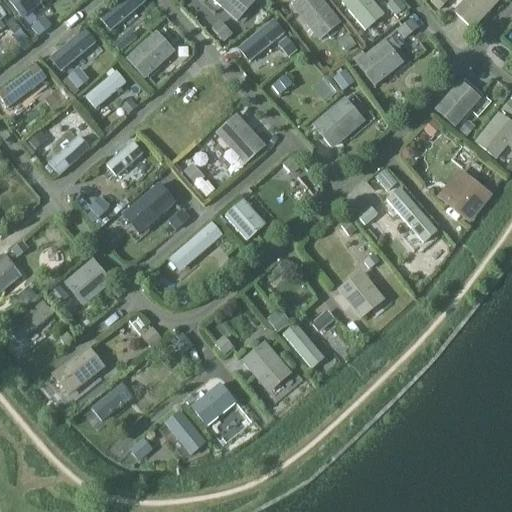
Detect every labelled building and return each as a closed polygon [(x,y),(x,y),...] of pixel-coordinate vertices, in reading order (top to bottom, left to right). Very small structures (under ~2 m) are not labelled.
[(4,0),(4,1),(22,22),(48,0),(4,0)] [(143,5),(139,0),(123,0),(98,20),(109,33),(143,5)] [(209,0),(237,25),(256,3),(253,0),(209,0)] [(303,0),(291,10),(318,44),(340,26),(319,0),(303,0)] [(365,33),(384,18),(368,0),(346,0),(341,4),(365,33)] [(396,0),(395,0),(387,7),(396,18),(405,10),(396,0)] [(442,0),(434,0),(431,4),(439,11),(446,4),(442,0)] [(475,33),(503,2),(501,0),(468,0),(455,15),(475,33)] [(44,19),(30,31),(37,39),(51,28),(44,19)] [(412,21),(397,32),(404,42),(419,30),(412,21)] [(273,23),(237,52),(248,66),(284,37),(273,23)] [(211,32),(223,45),(232,38),(232,37),(219,24),(211,32)] [(30,43),(19,28),(10,35),(22,50),(30,43)] [(50,61),(60,73),(95,45),(84,32),(50,61)] [(131,43),(124,36),(112,45),(119,53),(131,43)] [(155,37),(127,63),(143,81),(158,67),(157,65),(163,60),(165,60),(171,54),(171,52),(166,47),(164,46),(155,37)] [(287,57),(297,50),(288,37),(278,45),(287,57)] [(348,37),(338,44),(347,54),(356,48),(348,37)] [(374,90),(404,66),(385,42),(355,66),(374,90)] [(44,79),(32,65),(0,90),(0,102),(4,107),(44,79)] [(88,83),(78,71),(67,80),(77,92),(88,83)] [(345,73),(333,82),(342,94),(354,85),(345,73)] [(291,87),(285,79),(271,89),(277,97),(291,87)] [(433,116),(453,133),(482,101),(462,85),(433,116)] [(57,93),(43,103),(50,112),(64,102),(57,93)] [(332,152),(364,124),(344,101),(312,129),(332,152)] [(129,102),(121,109),(127,117),(136,109),(129,102)] [(511,122),(511,120),(511,105),(509,103),(500,113),(511,122)] [(245,166),(266,148),(237,115),(216,134),(245,166)] [(511,152),(511,126),(498,116),(474,146),(495,164),(507,149),(511,152)] [(431,140),(440,130),(432,122),(423,132),(431,140)] [(465,141),(475,130),(467,124),(457,135),(465,141)] [(39,134),(25,145),(32,153),(46,142),(39,134)] [(87,149),(74,136),(46,163),(58,175),(87,149)] [(401,154),(402,159),(406,162),(411,162),(413,158),(413,153),(409,150),(404,151),(401,154)] [(301,170),(291,159),(282,167),(292,178),(301,170)] [(192,167),(182,175),(195,188),(203,181),(192,167)] [(385,173),(376,181),(387,195),(396,186),(385,173)] [(467,219),(487,196),(463,176),(443,200),(467,219)] [(198,190),(206,199),(214,192),(207,183),(198,190)] [(158,186),(133,208),(150,228),(175,206),(158,186)] [(424,246),(438,234),(400,189),(386,201),(424,246)] [(247,243),(266,226),(243,201),(224,217),(247,243)] [(101,202),(90,213),(98,221),(109,209),(101,202)] [(364,229),(377,217),(369,209),(357,221),(364,229)] [(179,210),(165,222),(173,231),(187,219),(179,210)] [(348,239),(355,233),(347,222),(340,228),(348,239)] [(211,226),(174,257),(185,269),(221,238),(211,226)] [(21,245),(10,253),(16,261),(26,252),(21,245)] [(373,257),(363,265),(368,272),(378,264),(373,257)] [(82,309),(111,284),(92,260),(62,285),(82,309)] [(230,263),(220,272),(227,280),(237,272),(230,263)] [(360,321),(385,302),(362,273),(337,292),(360,321)] [(27,289),(15,299),(24,311),(37,301),(27,289)] [(58,289),(47,298),(56,309),(68,300),(58,289)] [(279,313),(266,323),(277,336),(289,326),(279,313)] [(334,323),(327,314),(311,327),(318,336),(334,323)] [(323,360),(294,326),(280,336),(310,371),(323,360)] [(151,331),(140,340),(150,351),(161,344),(151,331)] [(65,349),(73,343),(65,333),(57,340),(65,349)] [(269,333),(262,338),(270,347),(276,342),(269,333)] [(180,338),(171,346),(181,358),(191,350),(180,338)] [(223,340),(214,348),(222,357),(231,349),(223,340)] [(265,343),(241,363),(255,381),(259,378),(271,393),(279,386),(288,379),(275,364),(279,361),(265,343)] [(68,399),(104,370),(87,347),(50,377),(68,399)] [(205,429),(235,405),(219,385),(189,409),(205,429)] [(132,398),(121,386),(91,410),(102,422),(132,398)] [(194,401),(191,398),(184,402),(187,406),(194,401)] [(176,415),(164,425),(166,428),(190,458),(202,448),(179,418),(176,415)] [(143,442),(142,441),(128,453),(138,465),(152,453),(152,452),(143,442)]
